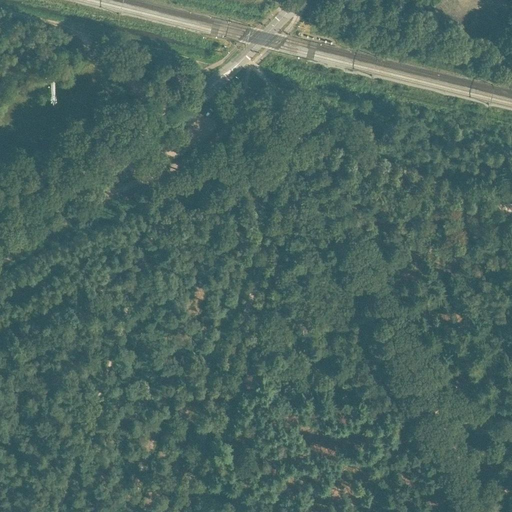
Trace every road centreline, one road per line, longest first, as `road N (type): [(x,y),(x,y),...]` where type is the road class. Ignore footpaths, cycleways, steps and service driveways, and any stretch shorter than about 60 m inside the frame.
road 1 (unclassified): [(0,232),(183,116),(298,0)]
road 2 (track): [(0,9),(83,37),(172,123)]
